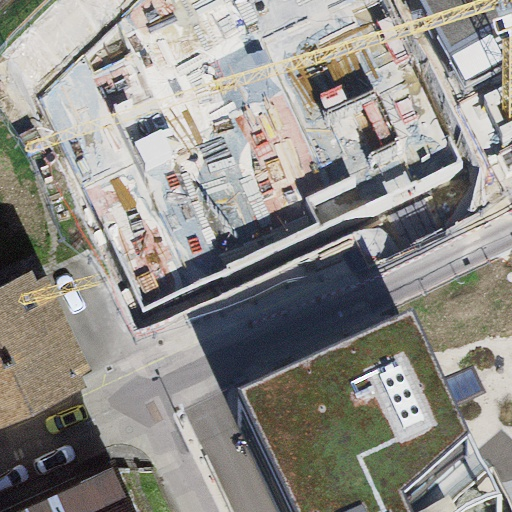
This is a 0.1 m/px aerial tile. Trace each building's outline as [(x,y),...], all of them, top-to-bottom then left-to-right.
[(385,0),(265,0),(99,77),(197,287),(462,164),(385,0)] [(511,0),(418,0),(456,73),(511,44),(511,0)] [(49,273),(0,296),(0,410),(93,365),(49,273)] [(411,345),(244,421),(285,511),(413,511),(465,462),(411,345)] [(149,511),(127,462),(13,511),(149,511)]
